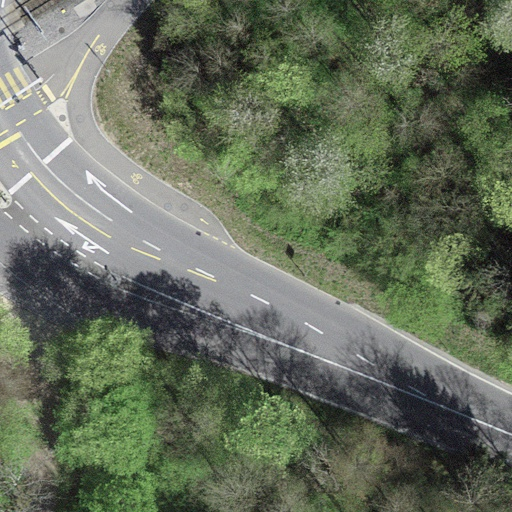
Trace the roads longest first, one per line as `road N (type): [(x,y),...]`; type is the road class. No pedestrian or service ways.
road 1 (secondary): [(22,225),(146,290),(511,437)]
road 2 (track): [(51,245),(37,511)]
